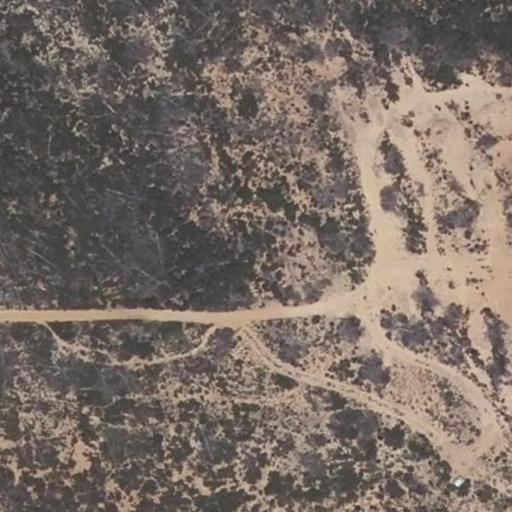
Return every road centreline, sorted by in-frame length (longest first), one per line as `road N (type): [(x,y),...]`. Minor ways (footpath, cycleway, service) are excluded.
road 1 (track): [(0,316),(220,312),(511,279)]
road 2 (track): [(511,93),(451,88),(377,126),(372,184),(390,287)]
